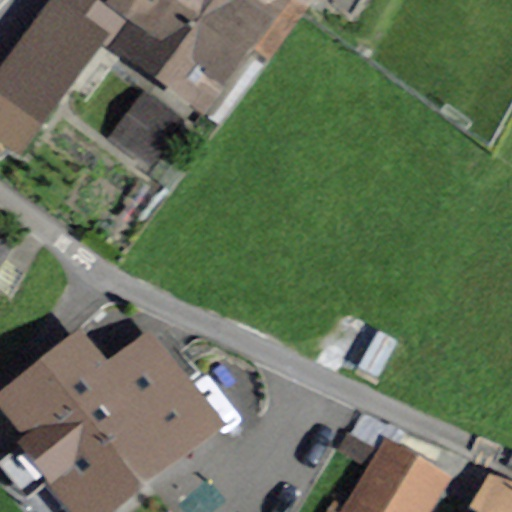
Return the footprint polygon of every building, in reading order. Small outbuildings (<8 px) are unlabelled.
[(269,60),(308,8),(297,0),(61,0),(58,5),(98,34),(117,9),(148,32),(136,48),(210,102),(236,67),(223,58),(239,38),(269,60)] [(0,124),(5,129),(75,34),(50,15),(0,83),(0,124)] [(148,103),(121,140),(145,158),(173,121),(148,103)] [(0,235),(0,265),(14,244),(0,235)] [(40,437),(31,444),(86,511),(90,511),(205,419),(179,388),(199,372),(166,333),(111,378),(78,341),(10,399),(40,437)] [(385,453),(349,511),(420,511),(437,484),(385,453)] [(474,507),(483,511),(511,511),(511,487),(491,475),(474,507)]
